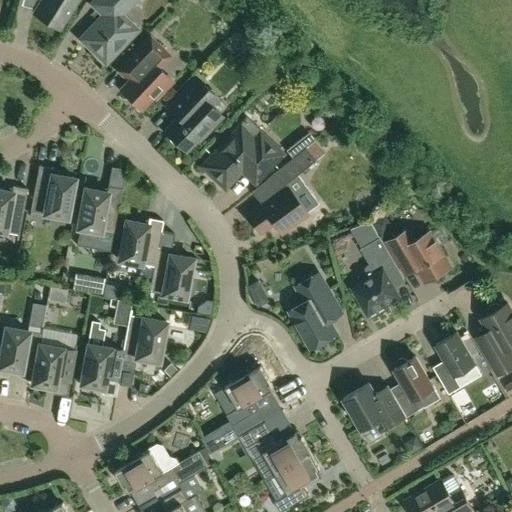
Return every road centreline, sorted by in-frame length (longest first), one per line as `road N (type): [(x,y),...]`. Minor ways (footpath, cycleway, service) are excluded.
road 1 (residential): [(73,89),(223,237),(233,317)]
road 2 (residential): [(233,317),(208,358),(164,402),(72,454)]
road 3 (residential): [(308,381),(467,298)]
road 4 (residential): [(308,381),(370,487)]
